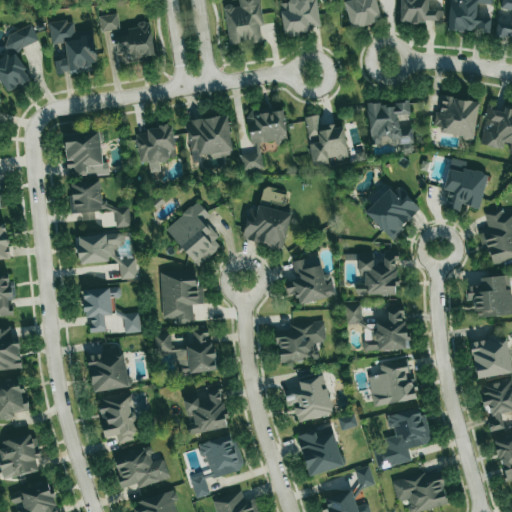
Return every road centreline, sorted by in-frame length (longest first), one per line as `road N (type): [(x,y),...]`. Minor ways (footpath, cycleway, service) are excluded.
road 1 (residential): [(31,132),(57,387),(92,511)]
road 2 (residential): [(31,132),(47,115),(179,88),(311,74)]
road 3 (residential): [(478,511),(437,334),(438,251)]
road 4 (residential): [(290,511),(254,403),(241,281)]
road 5 (residential): [(389,61),(511,75)]
